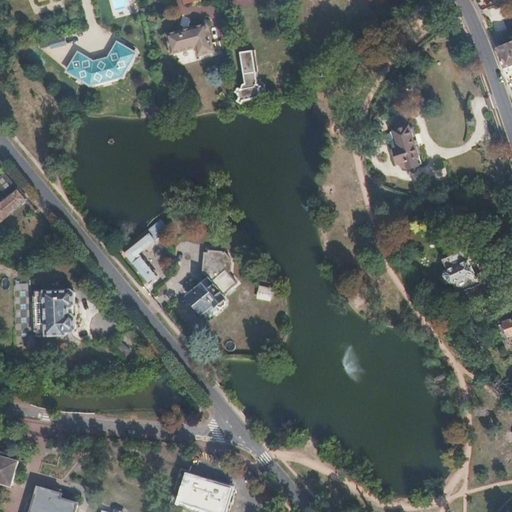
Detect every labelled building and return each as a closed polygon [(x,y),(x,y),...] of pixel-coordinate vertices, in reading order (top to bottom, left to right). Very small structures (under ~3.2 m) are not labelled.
[(204,21),(165,28),(169,48),(193,44),(194,52),(209,49),(204,21)] [(511,41),(511,37),(508,29),(493,35),(494,37),(498,47),(511,41)] [(511,41),(498,47),(502,58),(505,67),(511,64),(511,41)] [(123,76),(135,52),(118,43),(109,58),(94,62),(79,53),(69,70),(91,84),(123,76)] [(257,72),(253,50),(239,52),(244,84),(243,85),(240,85),(238,83),(235,88),(238,89),(238,92),(238,94),(236,97),(240,100),(242,96),(254,95),(257,97),(260,93),(256,91),(259,86),(255,83),(254,72),(257,72)] [(423,164),(419,154),(420,154),(418,148),(416,148),(410,132),(412,131),(410,126),(408,127),(406,120),(402,118),(396,120),(394,123),(396,129),(390,131),(396,147),(394,148),(401,167),(402,169),(403,170),(405,171),(408,170),(423,164)] [(0,186),(4,192),(14,184),(5,173),(0,176),(0,186)] [(27,198),(18,187),(0,202),(0,220),(9,213),(27,198)] [(506,207),(508,198),(493,195),(491,203),(506,207)] [(18,224),(5,234),(10,240),(22,229),(18,224)] [(22,229),(10,240),(13,242),(15,241),(23,250),(32,242),(22,229)] [(157,275),(139,253),(155,240),(147,230),(122,250),(133,263),(134,265),(148,283),(157,275)] [(485,280),(481,271),(477,273),(469,256),(473,254),(469,245),(455,251),(456,253),(444,258),(448,267),(445,274),(449,282),(455,282),(459,291),(471,286),(472,287),(485,280)] [(237,282),(229,272),(231,270),(229,260),(231,259),(225,252),(224,253),(223,251),(213,250),(213,252),(208,252),(206,268),(206,271),(207,272),(209,274),(211,275),(212,278),(210,280),(206,280),(202,283),(201,286),(196,291),(196,292),(191,296),(207,316),(209,316),(211,315),(211,313),(220,306),(223,306),(228,303),(227,299),(225,297),(226,295),(224,292),(237,282)] [(75,303),(75,292),(71,289),(36,291),(36,293),(34,293),(34,279),(14,280),(17,346),(37,345),(36,334),(38,334),(38,336),(66,335),(66,332),(73,331),(76,328),(76,317),(76,316),(76,305),(76,304),(76,303),(75,303)] [(257,298),(271,301),(274,288),(260,285),(257,298)] [(112,342),(87,344),(88,359),(113,357),(112,342)] [(0,482),(12,485),(19,460),(9,458),(10,453),(0,450),(0,482)] [(225,511),(233,490),(189,476),(181,501),(214,511),(225,511)] [(38,486),(30,511),(75,511),(79,501),(62,497),(63,493),(38,486)]
